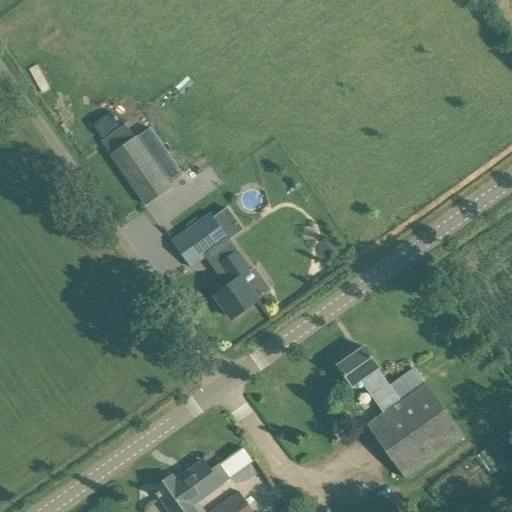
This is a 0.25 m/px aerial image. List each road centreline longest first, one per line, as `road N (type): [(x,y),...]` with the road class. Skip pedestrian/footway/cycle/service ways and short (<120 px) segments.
road 1 (unclassified): [(0,66),(224,385)]
road 2 (tertiary): [(224,385),(511,175)]
road 3 (tertiary): [(44,511),(224,385)]
road 4 (track): [(224,385),(301,483)]
